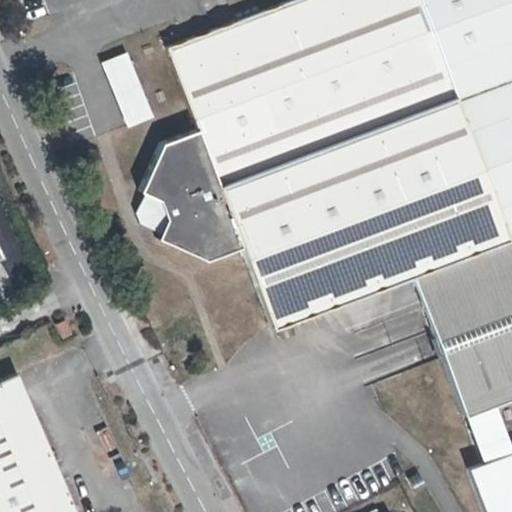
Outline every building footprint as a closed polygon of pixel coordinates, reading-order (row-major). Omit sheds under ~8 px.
[(511,0),(283,0),(165,43),(195,125),(158,138),(136,190),(143,193),(134,211),(139,223),(156,231),(154,237),(201,258),(238,244),(267,324),(407,273),(459,415),(511,395),(511,0)] [(125,128),(152,118),(125,51),(99,62),(125,128)] [(68,333),(62,319),(52,324),(59,337),(68,333)] [(0,374),(0,511),(68,511),(10,371),(0,374)] [(511,511),(511,449),(463,468),(479,511),(511,511)]
